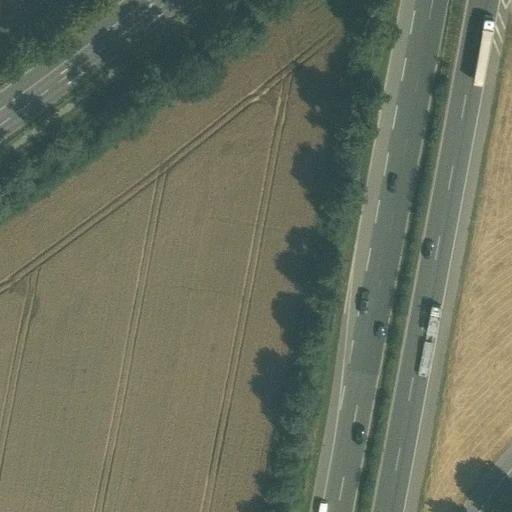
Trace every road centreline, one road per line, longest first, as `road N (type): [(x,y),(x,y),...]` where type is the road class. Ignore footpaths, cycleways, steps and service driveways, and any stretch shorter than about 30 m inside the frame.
road 1 (motorway): [(390,511),(485,0)]
road 2 (motorway): [(431,0),(336,511)]
road 3 (secondary): [(0,108),(148,0)]
